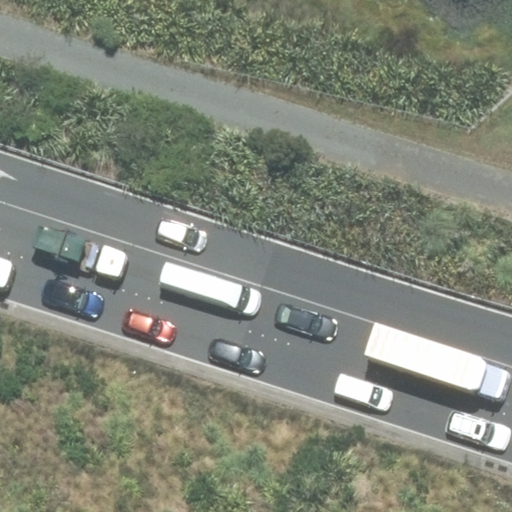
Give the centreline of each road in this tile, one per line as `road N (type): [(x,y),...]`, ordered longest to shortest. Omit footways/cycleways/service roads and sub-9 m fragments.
road 1 (trunk): [(0,243),(511,413)]
road 2 (track): [(0,22),(265,113),(511,165)]
road 3 (trunk): [(0,241),(101,241),(194,255),(511,335)]
